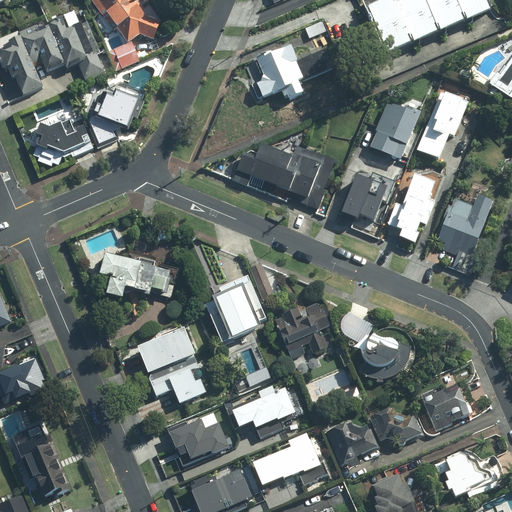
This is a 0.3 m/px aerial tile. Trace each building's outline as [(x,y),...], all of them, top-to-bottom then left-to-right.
[(128,45),(140,36),(154,42),(160,25),(149,21),(137,4),(143,0),(96,0),(92,3),(107,25),(112,22),(128,45)] [(373,0),(363,4),(366,11),(364,12),(384,60),(414,47),(441,35),(468,23),(491,13),(485,0),(391,0),(386,3),(384,0),(373,0)] [(336,18),(327,21),(335,39),(343,35),(336,18)] [(63,20),(50,26),(69,69),(79,64),(87,83),(105,75),(83,27),(69,33),(63,20)] [(327,33),(322,22),(304,30),(310,41),(327,33)] [(48,29),(39,33),(37,28),(22,34),(35,66),(43,63),(47,73),(64,66),(48,29)] [(10,45),(11,49),(0,53),(0,59),(5,71),(7,70),(12,81),(16,79),(23,98),(42,90),(21,40),(10,45)] [(122,71),(140,63),(133,46),(115,53),(122,71)] [(258,62),(266,82),(258,86),(263,100),(282,92),(287,103),(305,96),(299,82),(305,80),(292,48),(258,62)] [(511,57),(491,85),(511,101),(511,100),(511,57)] [(441,93),(417,150),(439,159),(449,134),(455,137),(468,104),(441,93)] [(103,95),(94,117),(130,133),(141,106),(118,96),(116,100),(103,95)] [(406,107),(405,110),(389,104),(383,118),(387,119),(381,134),(378,132),(371,149),(394,158),(400,144),(408,147),(422,114),(406,107)] [(50,129),(51,130),(42,128),(36,147),(65,155),(86,147),(84,140),(89,139),(85,129),(76,133),(70,121),(50,129)] [(242,157),(233,182),(316,212),(335,161),(298,148),(293,161),(261,149),(257,163),(242,157)] [(511,157),(505,155),(499,172),(511,176),(511,157)] [(357,173),(340,213),(360,221),(363,213),(378,220),(395,181),(372,171),(368,178),(357,173)] [(396,202),(388,222),(405,228),(401,236),(418,243),(420,236),(416,234),(421,221),(428,224),(437,200),(432,198),(438,182),(415,174),(403,205),(396,202)] [(442,250),(457,256),(452,269),(473,277),(480,260),(473,257),(493,204),(478,199),(474,209),(453,201),(438,241),(444,244),(442,250)] [(171,279),(169,279),(170,272),(105,256),(100,276),(111,279),(107,296),(123,300),(125,289),(150,295),(152,290),(160,292),(160,294),(166,295),(166,297),(171,299),(174,287),(169,286),(171,279)] [(275,297),(261,265),(250,270),(263,302),(275,297)] [(260,330),(242,288),(215,300),(233,341),(260,330)] [(0,298),(0,329),(17,322),(8,299),(1,302),(0,298)] [(327,347),(321,331),(331,327),(322,305),(299,314),(297,310),(284,315),(285,319),(276,322),(290,359),(304,354),(299,340),(306,337),(312,353),(327,347)] [(196,354),(186,330),(139,349),(149,373),(196,354)] [(361,346),(359,373),(368,378),(380,380),(392,378),(402,371),(409,363),(412,350),(396,341),(390,340),(382,339),(375,337),(361,346)] [(37,360),(0,374),(0,378),(2,384),(0,385),(0,396),(1,397),(4,405),(45,388),(43,381),(45,380),(37,360)] [(158,396),(173,390),(179,405),(206,394),(200,380),(203,379),(196,361),(151,378),(158,396)] [(353,384),(348,369),(317,381),(322,396),(353,384)] [(453,426),(452,423),(470,416),(458,387),(436,396),(434,391),(421,396),(436,433),(453,426)] [(233,406),(240,425),(254,420),(261,437),(288,426),(286,421),(298,416),(288,390),(263,400),(261,395),(233,406)] [(390,410),(370,418),(380,443),(399,448),(423,436),(415,419),(397,428),(390,410)] [(168,428),(183,464),(229,445),(220,423),(207,428),(203,418),(189,424),(187,420),(168,428)] [(359,466),(357,459),(379,451),(371,433),(353,440),(347,425),(326,434),(340,467),(347,464),(350,470),(359,466)] [(50,435),(21,447),(44,502),(73,490),(50,435)] [(324,465),(322,466),(311,441),(254,466),(263,488),(284,479),(285,481),(304,472),(305,474),(300,476),(304,487),(329,476),(324,465)] [(451,473),(445,475),(449,482),(445,484),(449,492),(453,491),(456,498),(462,496),(503,478),(500,467),(494,458),(484,462),(476,456),(467,452),(447,463),(451,473)] [(245,481),(235,485),(231,476),(217,482),(215,478),(209,481),(208,477),(194,483),(196,486),(192,488),(193,492),(192,492),(200,511),(223,511),(253,500),(245,481)] [(402,477),(391,482),(389,478),(378,482),(380,487),(374,489),(378,499),(376,500),(379,507),(376,509),(377,511),(431,511),(435,510),(425,487),(409,494),(402,477)] [(0,511),(30,511),(25,500),(23,500),(22,497),(0,506),(0,511)]
